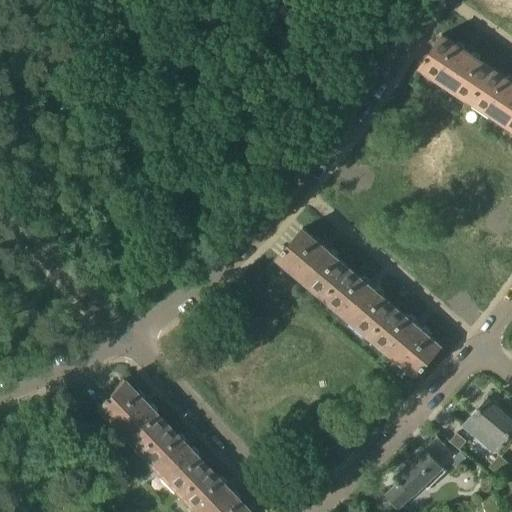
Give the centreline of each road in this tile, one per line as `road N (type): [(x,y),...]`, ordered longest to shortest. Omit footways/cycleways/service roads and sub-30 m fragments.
road 1 (residential): [(117,344),(298,186),(424,0)]
road 2 (residential): [(292,511),(117,344)]
road 3 (residential): [(311,511),(478,345)]
road 4 (residential): [(117,344),(0,218)]
road 5 (residential): [(0,398),(117,344)]
